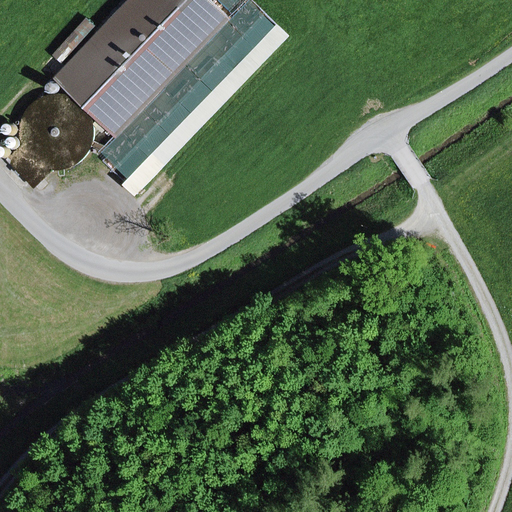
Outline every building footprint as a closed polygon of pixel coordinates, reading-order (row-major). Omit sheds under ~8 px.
[(230,20),(209,0),(129,0),(53,79),(116,138),(230,20)] [(275,24),(122,185),(135,197),(288,36),(275,24)] [(49,94),(51,94),(53,94),(55,93),(56,92),(57,90),(58,88),(57,86),(56,84),(55,83),(53,82),(51,82),(49,83),(47,84),(46,86),(45,87),(45,89),(46,91),(47,93),(49,94)] [(6,160),(33,189),(55,170),(67,168),(77,163),(85,154),(90,143),(91,131),(88,120),(82,110),(73,102),(62,98),(50,98),(38,102),(29,109),(22,119),(19,130),(20,142),(21,146),(6,160)] [(7,137),(9,137),(11,137),(13,136),(15,135),(15,133),(16,131),(15,129),(14,127),(13,126),(11,125),(9,125),(7,125),(5,127),(4,128),(4,130),(4,132),(4,134),(6,135),(7,137)] [(9,150),(11,150),(13,150),(15,149),(16,148),(17,146),(18,144),(17,142),(16,141),(15,139),(13,138),(11,138),(9,139),(7,140),(6,142),(6,144),(6,146),(6,147),(8,149),(9,150)]
